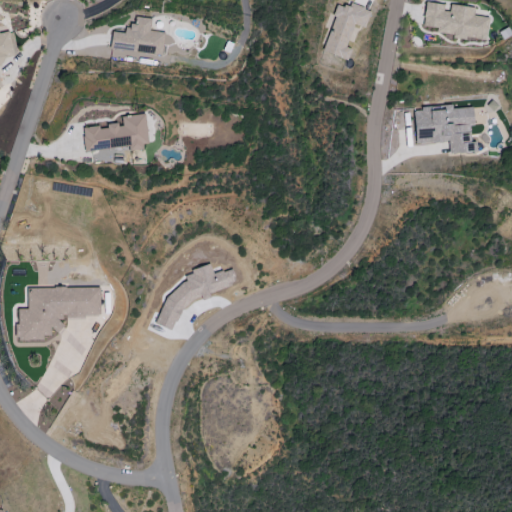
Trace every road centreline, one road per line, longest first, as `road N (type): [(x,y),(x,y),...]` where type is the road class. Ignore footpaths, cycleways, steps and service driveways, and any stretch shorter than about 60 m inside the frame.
road 1 (residential): [(397,0),(375,114),(371,205),(351,249),(312,282),(246,304),(199,336),(174,375),(162,434),(174,511)]
road 2 (residential): [(169,478),(129,478),(63,454),(28,429),(0,392),(63,28)]
